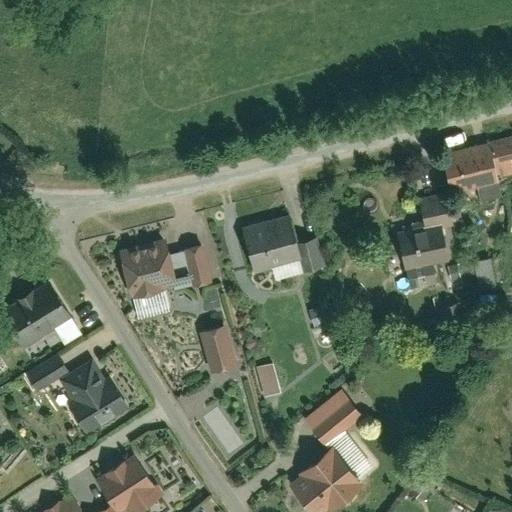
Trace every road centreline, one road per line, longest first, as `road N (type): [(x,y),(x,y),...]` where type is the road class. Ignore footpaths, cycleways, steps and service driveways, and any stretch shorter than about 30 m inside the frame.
road 1 (unclassified): [(511,100),(129,200),(62,203)]
road 2 (residential): [(63,234),(168,408)]
road 3 (residential): [(168,408),(18,511)]
road 4 (residential): [(168,408),(240,511)]
